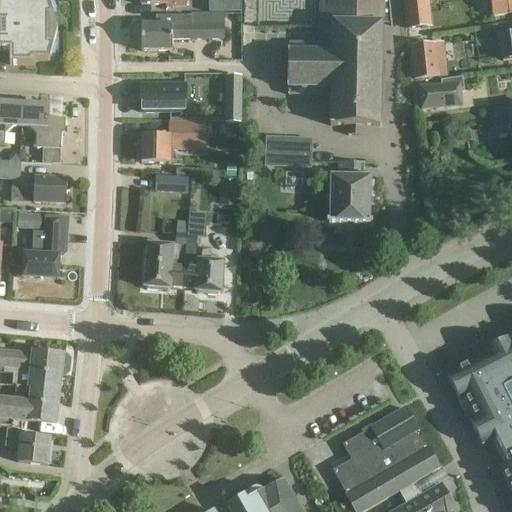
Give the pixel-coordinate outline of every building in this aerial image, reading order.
[(0,0),(0,53),(9,53),(9,67),(33,66),(33,63),(50,63),(50,60),(54,46),(48,45),(48,19),(53,18),(49,4),(49,1),(32,1),(31,0),(0,0)] [(140,0),(141,7),(166,6),(166,8),(186,8),(185,0),(140,0)] [(239,12),(239,0),(214,0),(215,13),(239,12)] [(278,64),(278,77),(287,78),(287,89),(288,89),(288,96),(331,97),(330,127),(348,128),(348,137),(362,137),(362,128),(380,128),(381,79),(384,79),(384,66),(381,66),(382,26),(382,0),(320,0),(320,46),(289,46),(288,52),(287,64),(278,64)] [(429,0),(403,0),(406,32),(433,30),(429,0)] [(511,0),(489,0),(492,18),(499,18),(511,15),(511,0)] [(156,27),(141,27),(141,53),(172,53),(172,42),(223,41),(223,15),(191,16),(191,17),(156,18),(156,27)] [(511,35),(502,37),(498,38),(502,62),(511,61),(511,35)] [(437,48),(410,50),(413,81),(440,78),(437,48)] [(203,93),(203,76),(181,77),(181,84),(185,84),(185,94),(203,93)] [(453,80),(454,84),(422,89),(424,109),(472,102),(469,86),(472,86),(470,77),(453,80)] [(185,114),(185,86),(141,87),(141,114),(185,114)] [(241,96),(226,96),(225,124),(240,125),(241,96)] [(22,128),(23,106),(0,104),(0,147),(7,148),(7,147),(5,147),(5,135),(14,128),(22,128)] [(49,107),(23,106),(22,128),(30,129),(37,137),(36,148),(34,148),(33,150),(42,150),(41,165),(52,166),(60,166),(61,135),(65,135),(65,121),(48,120),(49,107)] [(511,108),(493,111),(496,129),(510,126),(511,137),(511,108)] [(141,165),(161,165),(170,165),(170,153),(206,154),(206,125),(170,124),(170,138),(142,137),(141,165)] [(265,151),(264,169),(311,171),(312,163),(313,140),(266,138),(265,151)] [(10,204),(33,205),(66,206),(67,181),(34,180),(34,184),(22,184),(22,180),(20,180),(20,166),(0,164),(0,181),(11,182),(10,204)] [(364,164),(339,164),(338,178),(330,178),(329,225),(370,225),(371,178),(364,178),(364,164)] [(183,178),(154,178),(154,193),(183,193),(183,178)] [(219,184),(218,208),(238,208),(239,185),(219,184)] [(0,211),(0,224),(13,226),(14,212),(0,211)] [(188,225),(183,290),(196,291),(195,293),(221,295),(223,275),(224,264),(209,263),(210,251),(196,250),(197,238),(206,239),(207,228),(208,216),(189,214),(188,225)] [(42,218),(18,216),(18,230),(41,232),(42,218)] [(46,218),(46,229),(46,235),(34,235),(33,256),(24,256),(23,279),(58,281),(59,258),(62,258),(65,254),(67,234),(68,219),(46,218)] [(183,290),(188,225),(177,224),(175,249),(147,246),(144,289),(170,291),(170,289),(183,290)] [(491,364),(451,384),(464,408),(461,409),(472,431),(474,430),(486,454),(500,447),(511,470),(511,473),(504,477),(511,492),(511,344),(511,345),(511,346),(511,347),(489,359),(491,364)] [(12,389),(17,389),(17,388),(60,392),(61,377),(65,377),(68,374),(70,361),(67,358),(32,354),(32,356),(0,352),(0,374),(14,376),(12,389)] [(0,420),(56,426),(60,392),(17,388),(17,389),(15,403),(0,401),(0,420)] [(351,462),(333,473),(347,498),(355,511),(365,511),(399,493),(403,500),(418,491),(414,484),(439,469),(405,411),(371,430),(372,432),(365,436),(364,435),(342,447),(351,462)] [(50,441),(30,439),(21,438),(20,439),(6,438),(5,449),(19,450),(18,464),(47,468),(50,441)] [(228,508),(229,511),(301,511),(284,482),(264,494),(263,493),(262,492),(261,491),(259,491),(258,490),(255,490),(254,491),(253,491),(243,497),(244,499),(228,508)] [(422,498),(418,491),(403,500),(407,507),(397,511),(454,511),(440,487),(422,498)]
